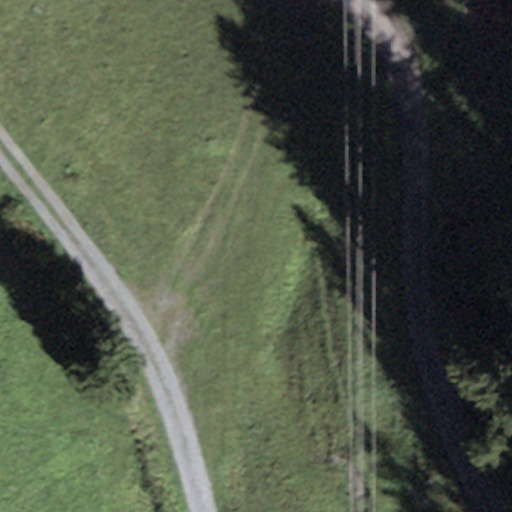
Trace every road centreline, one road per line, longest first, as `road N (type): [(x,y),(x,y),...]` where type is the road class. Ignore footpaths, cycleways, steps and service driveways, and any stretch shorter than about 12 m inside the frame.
road 1 (track): [(360,0),(387,33),(412,100),(423,342),(444,410),(494,511)]
road 2 (track): [(0,143),(129,304),(171,396),(200,511)]
